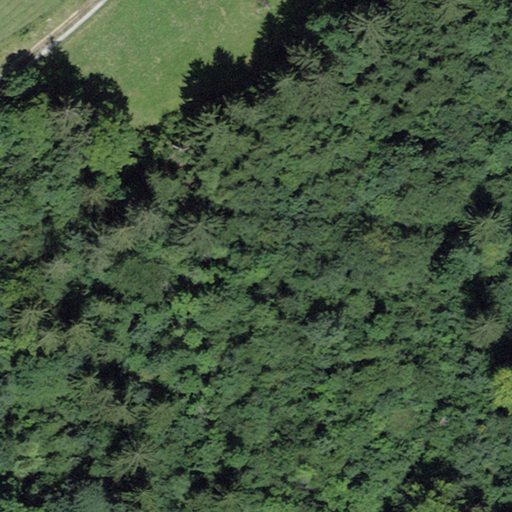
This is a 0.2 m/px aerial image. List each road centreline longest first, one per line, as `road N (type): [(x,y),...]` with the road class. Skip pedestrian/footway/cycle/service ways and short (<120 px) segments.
road 1 (track): [(376,511),(418,448),(426,409),(511,230)]
road 2 (track): [(99,0),(0,83)]
